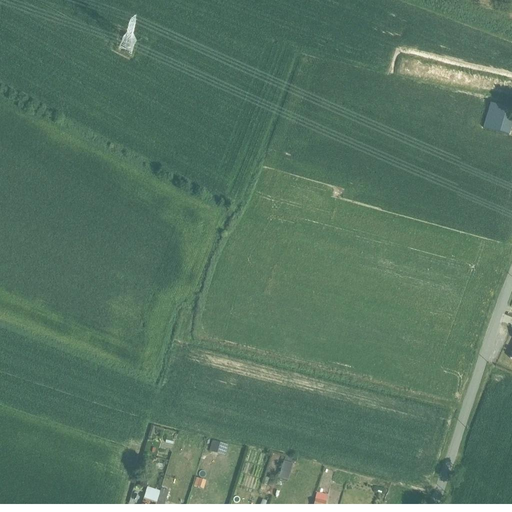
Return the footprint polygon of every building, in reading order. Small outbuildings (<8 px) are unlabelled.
[(511,110),(491,104),(484,128),(510,136),(511,126),(511,110)] [(212,441),(209,452),(225,456),(228,445),(212,441)] [(285,456),(278,478),(288,481),(296,459),(285,456)] [(196,478),(194,486),(203,489),(206,481),(196,478)] [(157,503),(160,492),(147,487),(143,499),(157,503)] [(160,492),(157,503),(155,510),(162,511),(166,499),(168,500),(169,496),(168,494),(170,494),(170,492),(161,488),(160,492)] [(316,493),(313,508),(324,511),(327,495),(316,493)]
